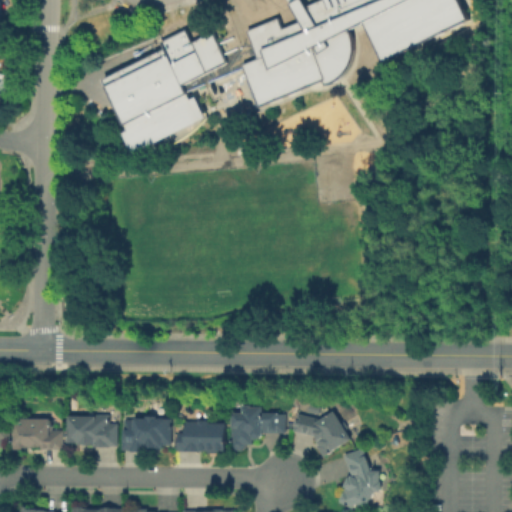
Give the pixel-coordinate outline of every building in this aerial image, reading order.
[(101,81),(165,52),(162,45),(188,32),(193,44),(215,34),(222,46),(238,39),(242,49),(254,44),(250,33),(280,19),(284,30),(300,23),(287,6),(296,0),(300,0),(308,11),(311,7),(323,2),(322,0),(455,0),(465,20),(381,63),(363,24),(347,30),(350,38),(350,49),(349,58),(345,69),(339,78),(331,82),(324,85),(323,81),(257,108),(248,79),(243,71),(209,84),(190,94),(192,100),(198,98),(205,118),(127,155),(120,136),(126,133),(123,126),(120,126),(113,107),(101,81)] [(323,405),(322,414),(309,412),(311,403),(323,405)] [(287,433),(264,433),(264,436),(261,439),(256,439),(255,437),(254,444),(249,444),(248,447),(244,450),(238,451),(233,446),(234,412),(244,412),(244,404),(253,405),(253,406),(264,406),(264,412),(280,412),(280,413),(288,413),(287,433)] [(318,440),(319,438),(317,435),(316,435),(296,431),(300,413),(322,418),(337,411),(354,439),(325,456),(319,445),(321,444),(318,440)] [(120,423),(120,446),(111,446),(111,447),(95,447),(95,445),(79,444),(79,442),(70,442),(70,415),(96,415),(97,414),(112,414),(111,423),(120,423)] [(124,450),(124,428),(126,429),(127,419),(136,419),(136,417),(148,417),(148,415),(159,415),(159,417),(174,418),(174,446),(165,446),(165,448),(156,447),(150,447),(149,451),(124,450)] [(16,418),(52,418),(52,419),(55,419),(54,429),(65,430),(65,450),(43,449),(43,446),(42,446),(42,447),(35,447),(35,448),(27,448),(27,449),(15,449),(16,418)] [(180,451),(180,432),(187,432),(187,421),(201,422),(201,419),(210,420),(210,421),(212,421),(212,422),(228,422),(228,450),(219,450),(219,453),(210,453),(210,450),(204,450),(204,451),(180,451)] [(0,420),(1,420),(1,423),(11,423),(11,440),(4,440),(3,447),(0,447),(0,420)] [(350,476),(352,477),(353,475),(345,455),(365,448),(373,470),(383,470),(382,481),(383,482),(383,492),(377,492),(373,500),(372,499),(368,508),(357,503),(354,508),(340,502),(347,487),(345,486),(350,476)]
